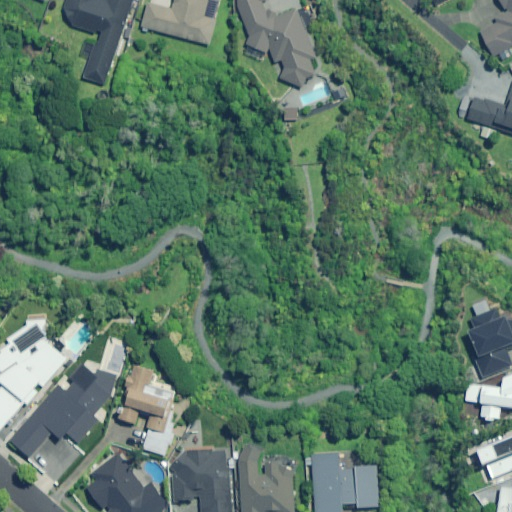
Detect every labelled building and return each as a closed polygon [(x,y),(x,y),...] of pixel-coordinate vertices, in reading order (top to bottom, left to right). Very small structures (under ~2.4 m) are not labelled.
[(68,0),(64,13),(72,28),(99,36),(85,79),(105,86),(133,0),(107,0),(106,3),(96,0),(68,0)] [(171,0),(171,2),(174,3),(172,10),(170,9),(148,4),(142,28),(209,45),(216,20),(205,17),(208,0),(171,0)] [(267,55),(270,49),(274,63),(282,61),(285,69),(280,78),(303,89),(308,77),(315,72),(310,60),(317,58),(307,29),(313,26),(310,16),(301,19),(297,9),(268,19),(261,2),(266,0),(235,0),(236,2),(248,36),(244,45),(267,55)] [(480,32),(493,56),(499,53),(503,61),(511,56),(511,55),(508,48),(511,45),(511,0),(499,0),(508,16),(480,32)] [(511,84),(505,106),(473,96),(466,119),(495,128),(497,124),(511,128),(511,84)] [(347,97),(343,88),(332,92),(336,101),(347,97)] [(473,340),(481,361),(477,362),(483,378),(511,366),(511,351),(510,346),(511,345),(511,317),(507,317),(503,319),(499,308),(472,318),(477,329),(473,330),(476,339),(473,340)] [(67,360),(48,344),(37,324),(13,335),(0,350),(0,370),(3,375),(0,379),(0,430),(40,385),(43,388),(67,360)] [(98,422),(107,401),(112,403),(118,389),(114,387),(118,377),(98,370),(94,375),(84,367),(64,392),(56,385),(9,441),(30,459),(52,433),(62,442),(67,436),(79,445),(98,422)] [(175,412),(171,411),(175,390),(150,385),(153,371),(134,367),(122,421),(137,424),(139,411),(151,414),(143,451),(166,455),(168,444),(171,445),(176,425),(172,424),(175,412)] [(502,420),(502,408),(511,408),(511,374),(504,378),(503,388),(468,385),(466,403),(482,404),(482,419),(487,419),(487,422),(495,423),(495,419),(502,420)] [(511,437),(478,451),(490,483),(511,473),(511,437)] [(258,448),(238,449),(241,511),(293,511),(292,469),(259,471),(258,448)] [(230,511),(227,450),(180,453),(180,459),(172,460),(174,502),(198,500),(198,511),(230,511)] [(340,453),(313,454),(314,458),(306,458),(306,466),(314,465),(314,511),(343,511),(343,505),(358,504),(358,508),(379,508),(378,468),(340,469),(340,453)] [(143,488),(117,455),(92,474),(96,480),(86,488),(103,511),(163,511),(169,508),(150,483),(143,488)]
